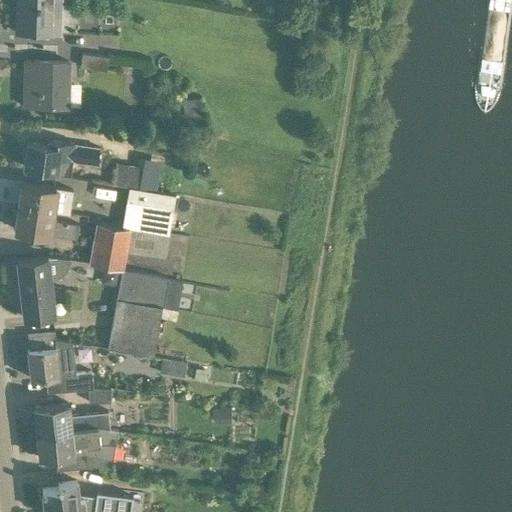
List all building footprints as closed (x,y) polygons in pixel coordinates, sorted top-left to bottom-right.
[(24,0),(24,5),(17,5),(16,33),(52,34),(53,7),(60,7),(60,0),(24,0)] [(81,53),(79,68),(105,71),(107,56),(81,53)] [(25,79),(24,106),(68,107),(69,62),(33,61),(33,79),(25,79)] [(48,144),(47,144),(27,141),(24,167),(57,172),(58,159),(71,161),(97,165),(99,149),(76,145),(77,144),(49,140),(48,144)] [(129,188),(140,189),(143,169),(115,164),(112,185),(129,188)] [(21,183),(18,206),(52,211),(69,214),(72,190),(21,183)] [(129,188),(122,228),(168,235),(175,195),(140,189),(129,188)] [(51,220),(52,211),(18,206),(15,230),(76,239),(78,224),(51,220)] [(168,235),(122,228),(98,223),(91,264),(119,269),(122,251),(164,258),(168,235)] [(17,260),(20,290),(51,286),(50,277),(60,276),(66,271),(70,259),(68,259),(47,257),(37,258),(17,260)] [(121,269),(118,286),(116,299),(161,307),(166,278),(121,269)] [(54,315),(51,286),(20,290),(24,318),(44,316),(54,315)] [(116,299),(107,348),(152,356),(161,307),(116,299)] [(93,388),(91,371),(76,372),(72,342),(55,340),(54,332),(47,333),(27,335),(29,350),(27,350),(30,379),(46,377),(47,392),(88,388),(93,388)] [(185,373),(186,360),(163,358),(163,372),(185,373)] [(88,388),(88,402),(110,402),(110,388),(93,388),(88,388)] [(97,426),(109,428),(107,411),(69,415),(67,403),(33,407),(36,433),(97,426)] [(97,426),(36,433),(39,458),(54,457),(56,470),(98,466),(98,470),(104,470),(106,458),(112,459),(118,430),(109,428),(97,426)] [(121,511),(124,495),(97,492),(96,495),(78,493),(77,482),(58,483),(58,487),(42,488),(42,497),(39,497),(40,506),(43,505),(43,511),(79,511),(79,507),(95,506),(93,511),(121,511)]
